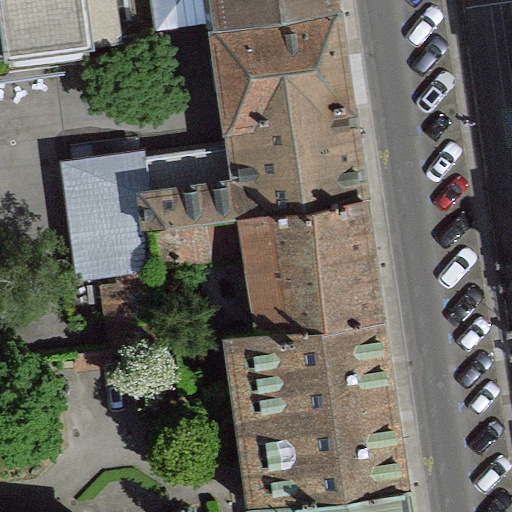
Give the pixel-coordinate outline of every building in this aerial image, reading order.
[(123,37),(117,0),(0,0),(0,54),(13,52),(14,63),(89,53),(87,42),(123,37)] [(218,0),(221,20),(337,3),(336,0),(218,0)] [(337,3),(221,20),(217,20),(235,144),(240,176),(246,212),(265,209),(366,195),(337,3)] [(143,156),(148,189),(240,176),(235,144),(143,156)] [(148,189),(143,156),(142,152),(68,163),(83,273),(158,261),(152,225),(148,189)] [(209,217),(246,212),(240,176),(148,189),(152,225),(209,217)] [(366,195),(265,209),(283,325),(383,312),(366,195)] [(209,217),(152,225),(158,261),(214,254),(209,217)] [(164,337),(156,278),(108,285),(117,344),(164,337)] [(383,312),(283,325),(252,329),(276,498),(289,496),(408,481),(383,312)] [(412,511),(408,481),(289,496),(291,511),(412,511)]
